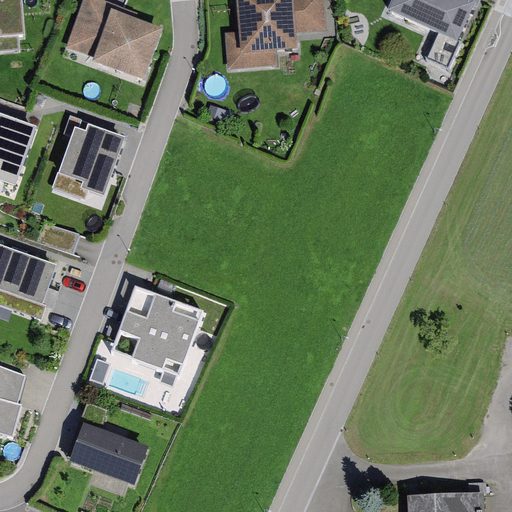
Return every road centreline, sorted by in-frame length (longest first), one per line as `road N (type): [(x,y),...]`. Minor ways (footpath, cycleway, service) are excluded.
road 1 (residential): [(187,0),(189,56),(35,480),(0,496)]
road 2 (residential): [(296,511),(511,30)]
